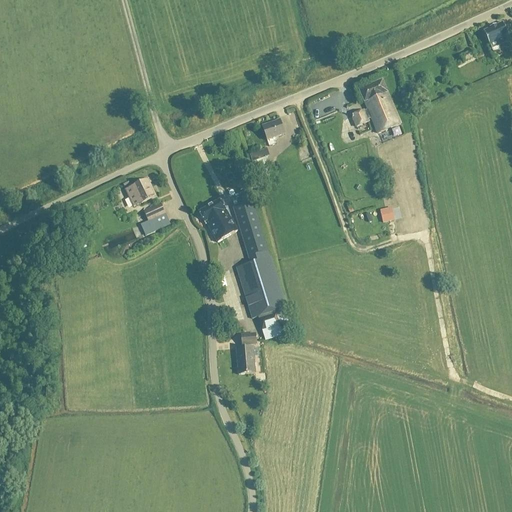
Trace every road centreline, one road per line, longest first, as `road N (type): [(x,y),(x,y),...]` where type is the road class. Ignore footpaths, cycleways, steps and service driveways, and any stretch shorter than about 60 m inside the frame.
road 1 (unclassified): [(159,154),(511,3)]
road 2 (unclassified): [(251,511),(240,449),(217,396),(200,251),(159,154)]
road 3 (track): [(511,399),(453,376),(426,239),(392,241)]
road 4 (track): [(295,97),(352,243),(392,241)]
road 5 (unclassified): [(0,229),(159,154)]
